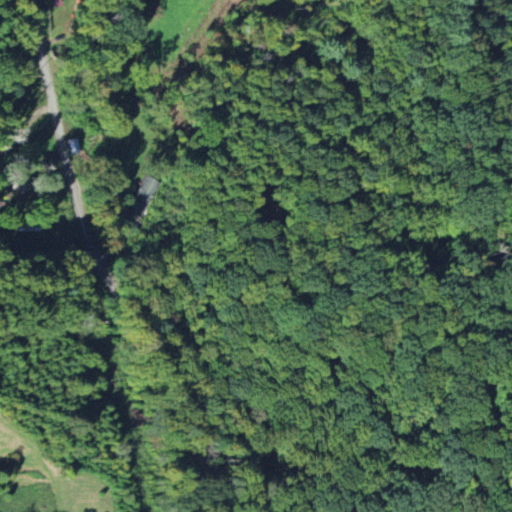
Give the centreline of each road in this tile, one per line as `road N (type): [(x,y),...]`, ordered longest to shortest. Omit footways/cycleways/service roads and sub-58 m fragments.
road 1 (residential): [(73,183),(113,289),(196,432),(200,511)]
road 2 (residential): [(73,183),(48,104),(35,0)]
